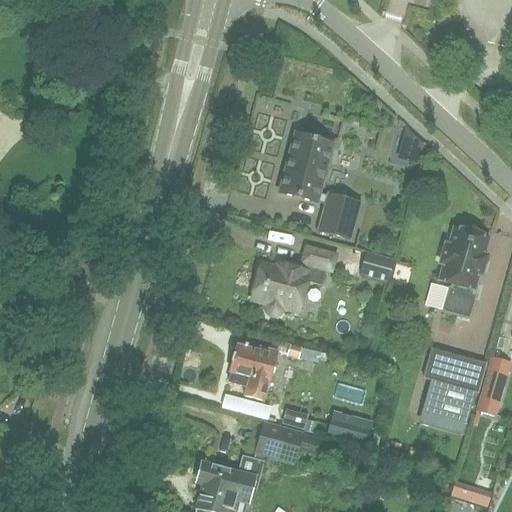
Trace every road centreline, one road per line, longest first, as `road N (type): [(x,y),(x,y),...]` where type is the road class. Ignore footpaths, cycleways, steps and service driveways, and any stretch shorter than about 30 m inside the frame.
road 1 (secondary): [(67,511),(209,0)]
road 2 (residential): [(511,189),(304,0)]
